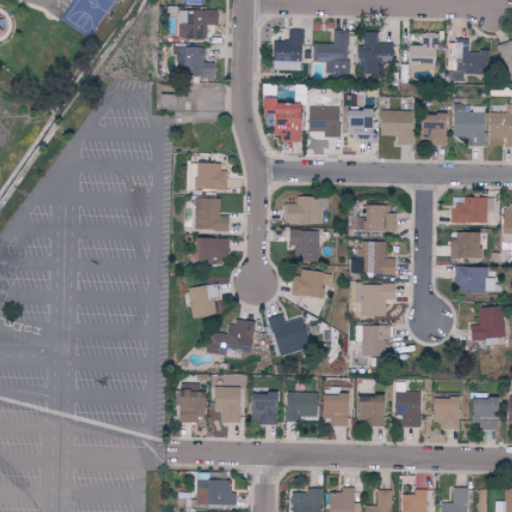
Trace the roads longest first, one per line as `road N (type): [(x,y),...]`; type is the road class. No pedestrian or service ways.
road 1 (residential): [(167,454),(511,460)]
road 2 (residential): [(255,285),(257,193),(240,100),(243,0)]
road 3 (residential): [(253,174),(511,177)]
road 4 (residential): [(243,3),(499,13)]
road 5 (residential): [(432,326),(423,289),(425,176)]
